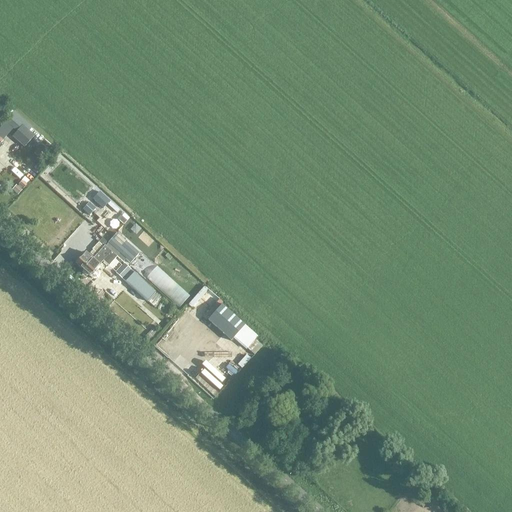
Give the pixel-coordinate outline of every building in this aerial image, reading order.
[(13,139),(25,149),(35,138),(23,127),(13,139)] [(35,155),(43,162),(50,153),(42,146),(35,155)] [(18,196),(22,191),(16,186),(11,191),(18,196)] [(101,208),(108,201),(100,193),(93,200),(101,208)] [(82,211),(89,217),(95,210),(88,204),(82,211)] [(123,226),(129,219),(124,215),(118,222),(123,226)] [(152,241),(155,237),(146,231),(143,235),(152,241)] [(139,254),(117,234),(108,243),(107,243),(131,264),(139,254)] [(76,264),(83,270),(107,243),(102,238),(92,250),(92,251),(88,256),(85,253),(76,264)] [(103,261),(108,256),(113,261),(117,257),(110,251),(108,249),(105,246),(108,243),(107,243),(83,270),(90,277),(90,276),(93,279),(97,278),(99,276),(99,272),(96,270),(101,264),(104,267),(107,264),(103,261)] [(134,290),(149,302),(153,307),(161,298),(156,294),(148,286),(137,276),(125,264),(115,273),(128,286),(129,285),(134,290)] [(222,306),(208,321),(231,341),(245,327),(222,306)] [(254,354),(260,347),(254,342),(248,349),(254,354)] [(244,368),(251,357),(246,354),(239,365),(244,368)]
